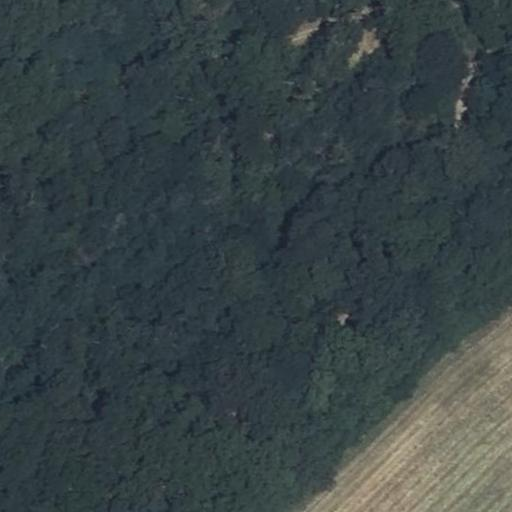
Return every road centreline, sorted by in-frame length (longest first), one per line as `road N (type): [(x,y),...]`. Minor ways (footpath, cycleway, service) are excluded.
road 1 (unknown): [(144,511),(423,245),(448,194),(465,103),(489,61),(511,44)]
road 2 (unknown): [(375,13),(342,66),(0,314)]
road 3 (unknown): [(424,0),(201,65),(44,97),(0,119)]
